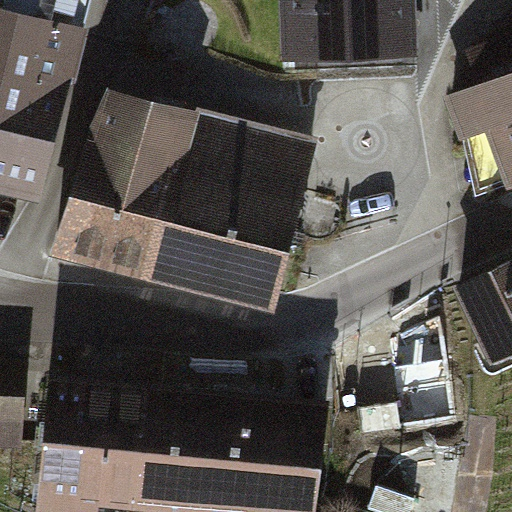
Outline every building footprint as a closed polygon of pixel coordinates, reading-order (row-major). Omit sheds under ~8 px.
[(407,0),(287,0),(291,56),(410,50),(407,0)] [(0,13),(0,176),(46,188),(84,34),(0,13)] [(511,77),(457,97),(486,181),(511,171),(511,77)] [(106,85),(65,241),(274,295),(315,140),(106,85)] [(511,269),(464,291),(496,361),(511,353),(511,269)] [(448,313),(382,342),(396,422),(459,416),(448,313)] [(0,421),(22,422),(24,362),(0,361),(0,421)] [(313,511),(322,406),(56,385),(48,491),(313,511)]
